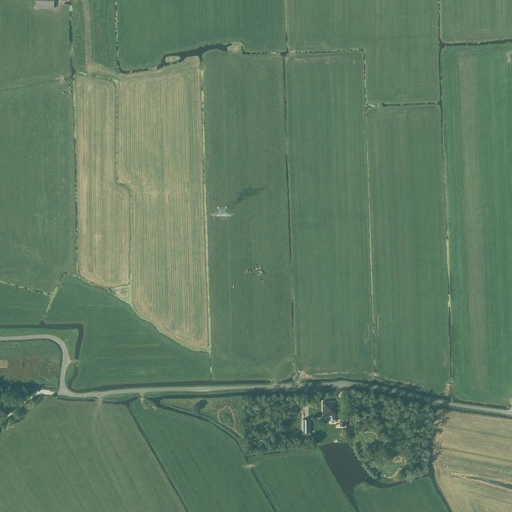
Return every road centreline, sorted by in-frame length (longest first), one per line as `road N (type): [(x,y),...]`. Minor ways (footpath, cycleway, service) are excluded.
road 1 (unclassified): [(511,412),(344,383),(62,393),(61,344),(53,337),(0,338)]
road 2 (track): [(300,330),(308,371),(383,375),(389,365),(380,0)]
